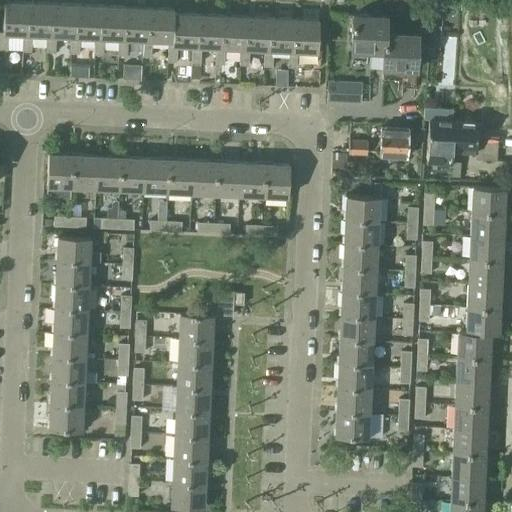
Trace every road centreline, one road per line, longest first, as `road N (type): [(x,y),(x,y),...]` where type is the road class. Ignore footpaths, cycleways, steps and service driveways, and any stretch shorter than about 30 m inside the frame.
road 1 (residential): [(8,511),(25,111)]
road 2 (residential): [(293,511),(312,124)]
road 3 (residential): [(25,111),(312,124)]
